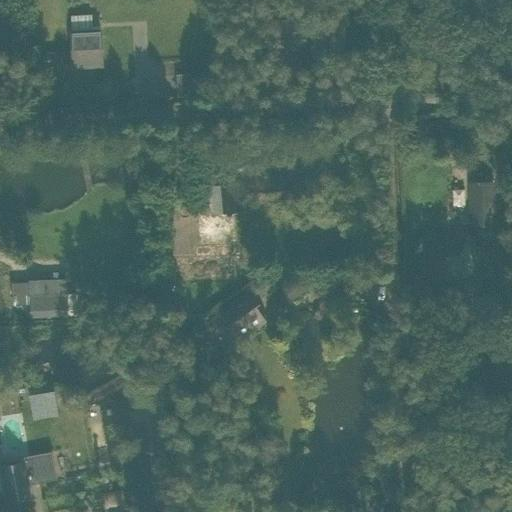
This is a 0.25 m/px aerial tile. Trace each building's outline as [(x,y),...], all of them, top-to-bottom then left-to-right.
[(72,67),(102,65),(100,27),(92,28),(91,16),(71,17),(72,32),(69,32),(72,67)] [(272,57),(302,56),(301,23),(271,25),(272,57)] [(177,98),(210,98),(209,75),(177,75),(177,98)] [(346,150),(367,149),(366,129),(345,129),(346,150)] [(470,230),(494,229),(494,184),(469,184),(470,230)] [(30,318),(77,315),(76,294),(68,295),(67,279),(28,282),(28,285),(10,286),(12,307),(16,307),(17,312),(29,312),(30,318)] [(236,344),(267,323),(256,308),(259,305),(252,295),(249,298),(245,291),(220,308),(225,315),(218,319),(236,344)] [(500,389),(510,388),(507,358),(497,358),(477,359),(480,393),(501,392),(500,389)] [(33,421),(57,417),(53,393),(42,394),(41,389),(28,392),(33,421)] [(18,501),(32,499),(28,475),(32,475),(30,462),(0,467),(0,491),(2,491),(5,511),(17,511),(20,511),(18,501)]
